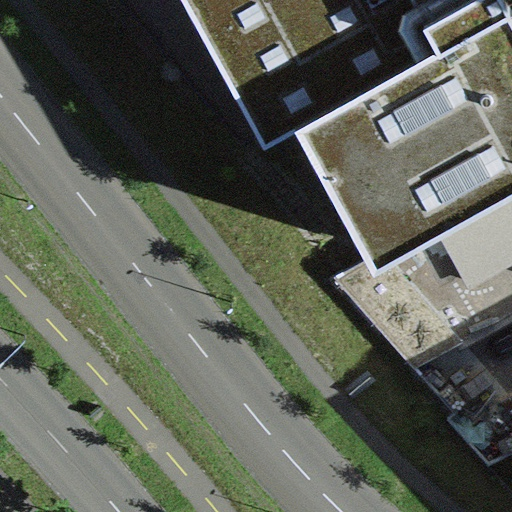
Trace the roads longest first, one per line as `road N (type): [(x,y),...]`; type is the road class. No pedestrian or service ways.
road 1 (tertiary): [(339,511),(294,468),(0,96)]
road 2 (motorway): [(317,511),(177,367),(0,161)]
road 3 (motorway): [(0,328),(167,511)]
road 4 (primary): [(0,391),(102,511)]
